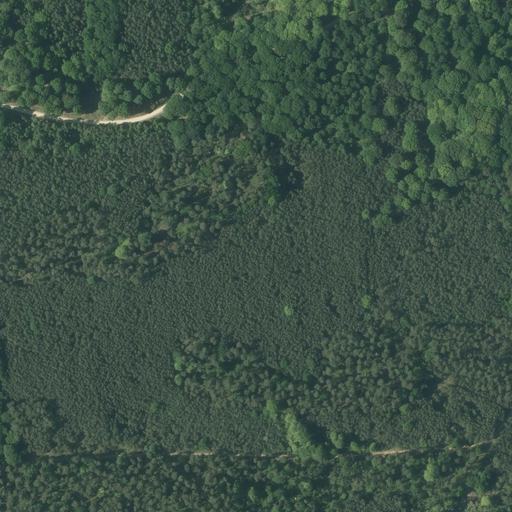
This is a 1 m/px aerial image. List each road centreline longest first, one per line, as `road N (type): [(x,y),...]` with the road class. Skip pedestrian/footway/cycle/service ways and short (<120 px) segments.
road 1 (track): [(0,465),(158,451),(298,456),(485,444)]
road 2 (track): [(378,0),(219,67),(138,120),(76,122),(0,105)]
